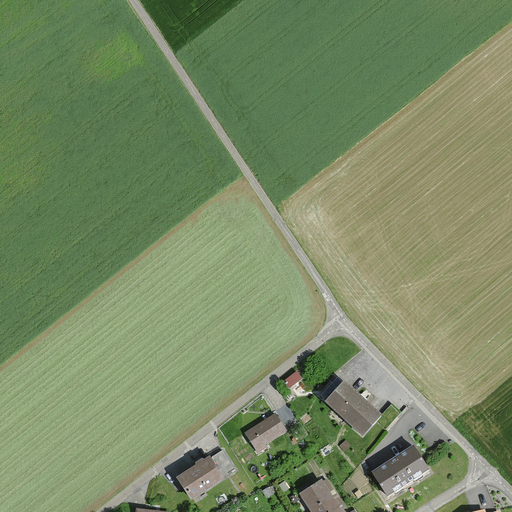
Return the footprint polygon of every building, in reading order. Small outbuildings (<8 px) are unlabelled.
[(303,382),(298,373),(284,382),(289,390),(303,382)] [(384,415),(345,381),(324,405),(364,441),(382,421),(389,428),(402,413),(392,405),(384,415)] [(288,434),(276,415),(245,435),(257,453),(288,434)] [(415,448),(374,473),(390,499),(431,474),(415,448)] [(235,470),(223,453),(179,482),(191,500),(235,470)] [(340,511),(321,483),(303,495),(313,511),(312,511),(340,511)]
